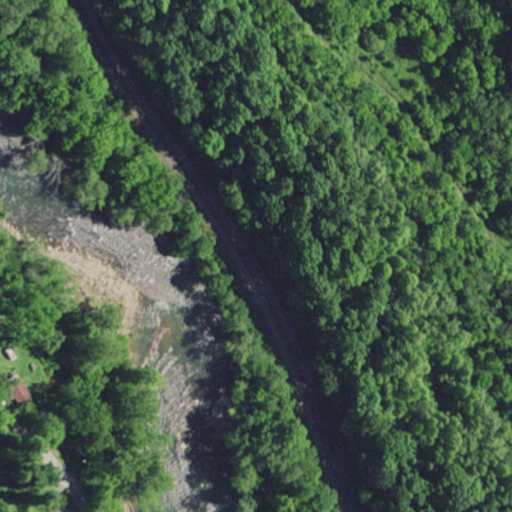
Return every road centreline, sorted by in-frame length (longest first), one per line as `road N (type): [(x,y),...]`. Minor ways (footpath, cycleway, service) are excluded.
road 1 (track): [(511,273),(286,0)]
road 2 (residential): [(89,511),(73,481),(0,399)]
